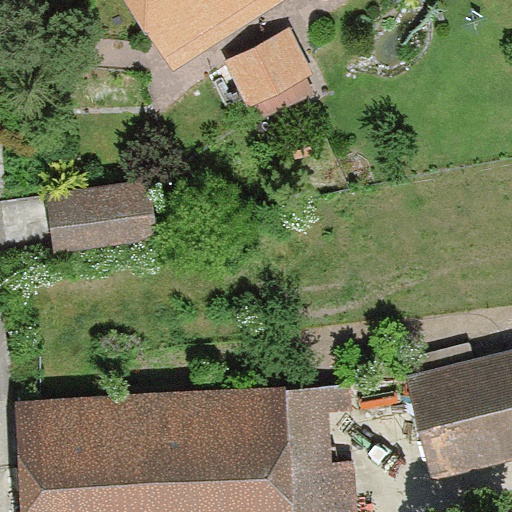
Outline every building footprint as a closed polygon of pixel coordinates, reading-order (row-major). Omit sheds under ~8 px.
[(117,0),(163,67),(262,0),(117,0)] [(242,107),(307,69),(279,21),(214,59),(242,107)] [(47,247),(153,233),(144,174),(39,189),(47,247)] [(421,478),(511,453),(511,349),(395,381),(421,478)] [(347,511),(342,385),(8,398),(12,511),(347,511)]
